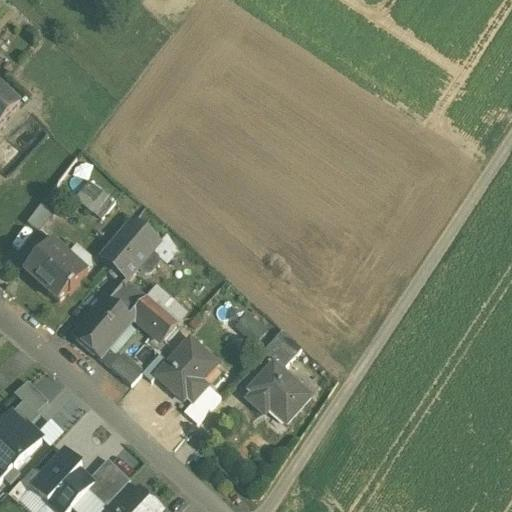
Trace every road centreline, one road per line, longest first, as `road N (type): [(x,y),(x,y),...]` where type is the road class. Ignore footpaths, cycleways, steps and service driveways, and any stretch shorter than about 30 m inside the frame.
road 1 (track): [(268,511),(511,139)]
road 2 (residential): [(0,315),(216,511)]
